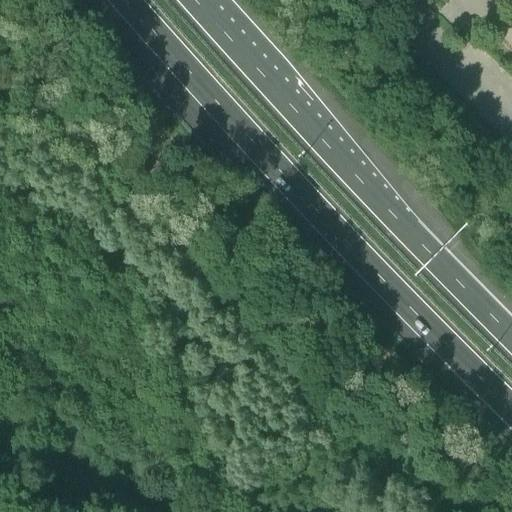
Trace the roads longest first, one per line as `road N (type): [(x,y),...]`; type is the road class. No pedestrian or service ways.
road 1 (trunk): [(125,0),(511,408)]
road 2 (trunk): [(511,335),(195,0)]
road 3 (residential): [(511,126),(441,53),(416,0)]
road 4 (unclassified): [(0,440),(132,511)]
